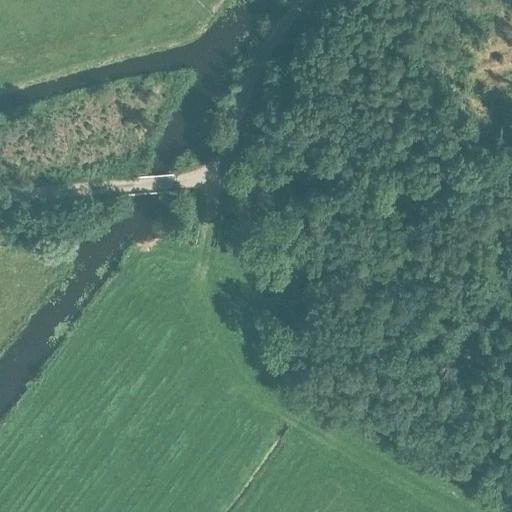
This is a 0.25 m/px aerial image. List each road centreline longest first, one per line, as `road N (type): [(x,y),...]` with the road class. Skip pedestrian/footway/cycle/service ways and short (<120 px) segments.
road 1 (track): [(0,199),(215,176),(259,181),(511,162)]
road 2 (track): [(215,176),(251,86),(303,0)]
